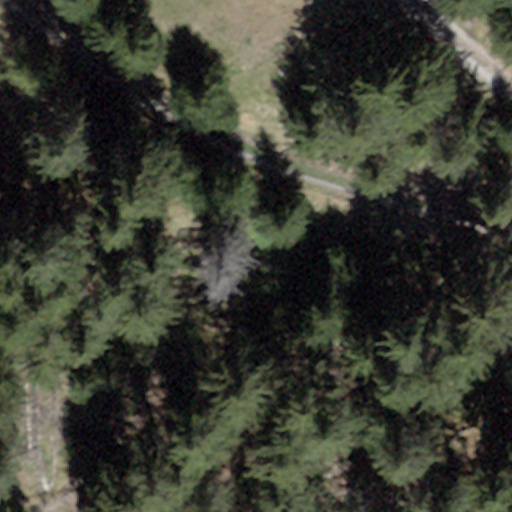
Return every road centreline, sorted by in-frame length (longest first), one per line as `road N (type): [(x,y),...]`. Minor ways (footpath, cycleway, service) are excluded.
road 1 (track): [(511,233),(258,154),(23,0)]
road 2 (track): [(423,0),(462,44),(511,80)]
